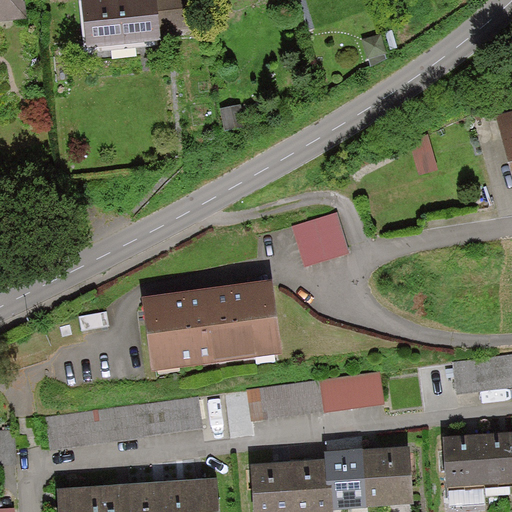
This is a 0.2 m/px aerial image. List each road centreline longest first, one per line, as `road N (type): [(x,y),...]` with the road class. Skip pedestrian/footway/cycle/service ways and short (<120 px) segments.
road 1 (secondary): [(511,1),(299,149),(0,310)]
road 2 (residential): [(35,511),(33,492),(48,467),(511,408)]
